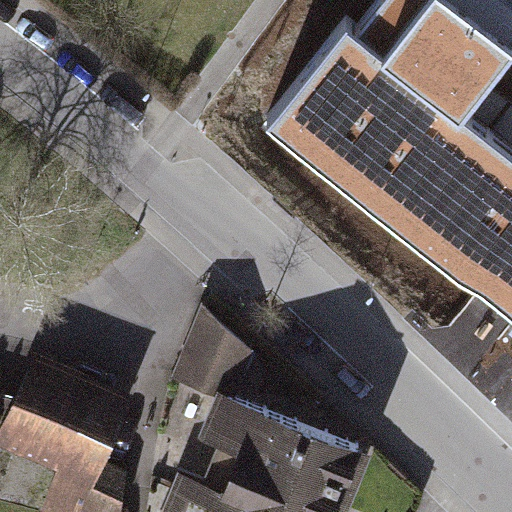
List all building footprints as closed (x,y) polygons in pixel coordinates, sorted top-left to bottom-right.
[(511,0),(368,0),(268,128),(511,319),(511,60),(495,46),(511,24),(511,0)] [(203,301),(174,375),(219,391),(221,385),(234,389),(253,341),(203,301)] [(16,390),(0,425),(0,440),(3,442),(57,465),(43,511),(48,511),(123,511),(137,477),(106,464),(137,386),(37,343),(16,390)] [(0,425),(16,390),(0,385),(0,454),(3,442),(0,440),(0,425)] [(332,511),(361,437),(234,389),(221,385),(219,391),(205,428),(236,439),(223,475),(186,461),(166,511),(332,511)]
